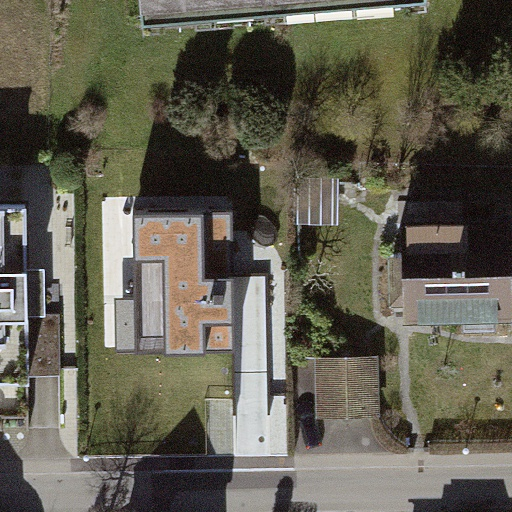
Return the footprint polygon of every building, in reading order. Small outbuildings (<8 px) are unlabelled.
[(0,0),(0,118),(85,119),(85,0),(0,0)] [(139,0),(142,28),(429,4),(428,0),(139,0)] [(338,179),(294,180),(295,225),(339,224),(338,201),(338,179)] [(231,240),(232,186),(160,184),(159,238),(231,240)] [(26,206),(0,206),(0,384),(29,384),(29,375),(44,375),(61,374),(60,315),(45,315),(45,298),(45,270),(27,270),(26,206)] [(508,225),(398,226),(399,322),(509,321),(508,225)] [(153,251),(157,363),(246,359),(242,248),(153,251)] [(361,356),(316,358),(318,420),(383,418),(381,356),(361,356)]
